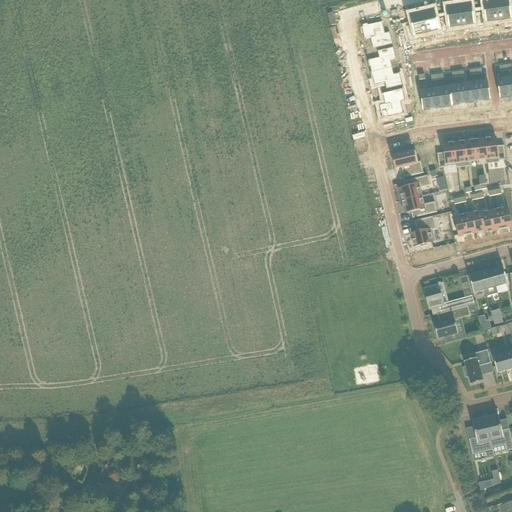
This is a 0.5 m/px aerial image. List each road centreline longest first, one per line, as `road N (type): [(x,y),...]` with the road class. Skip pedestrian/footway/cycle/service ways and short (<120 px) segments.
road 1 (residential): [(374,144),(348,16),(425,0)]
road 2 (residential): [(405,277),(422,347),(464,407),(511,395)]
road 3 (residential): [(374,144),(511,122)]
road 4 (residential): [(405,277),(374,144)]
